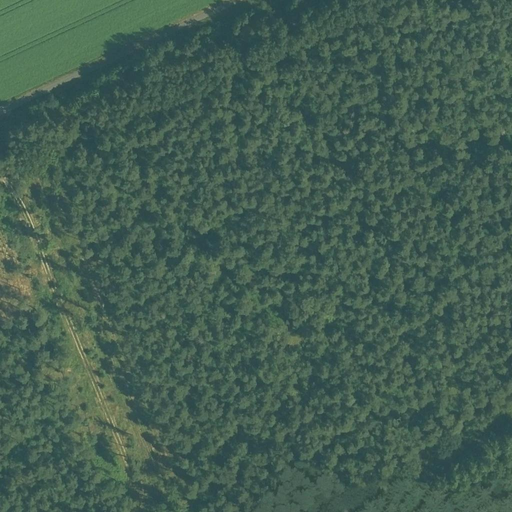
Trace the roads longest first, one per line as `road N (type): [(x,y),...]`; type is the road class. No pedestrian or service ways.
road 1 (track): [(152,511),(0,176)]
road 2 (track): [(0,114),(242,0)]
road 3 (track): [(511,403),(364,511)]
